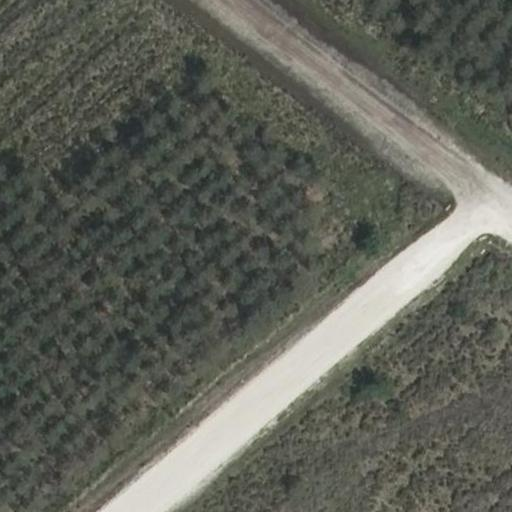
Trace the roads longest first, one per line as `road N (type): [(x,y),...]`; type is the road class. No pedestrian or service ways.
road 1 (track): [(124,511),(489,202),(511,219)]
road 2 (track): [(489,202),(229,0)]
